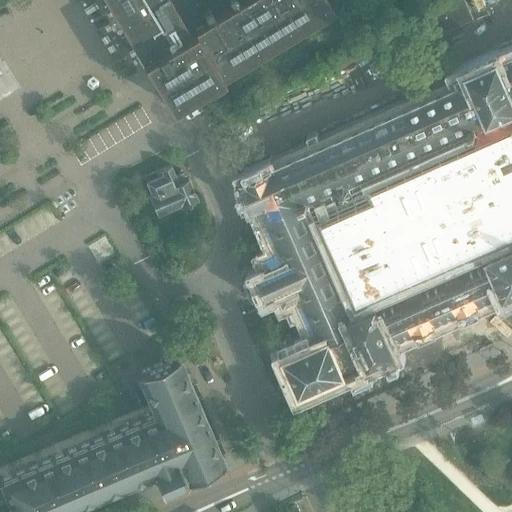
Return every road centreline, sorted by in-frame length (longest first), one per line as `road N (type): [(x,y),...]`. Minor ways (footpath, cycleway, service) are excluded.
road 1 (residential): [(205,283),(223,266),(227,228),(175,123),(89,178),(108,213)]
road 2 (secondary): [(511,378),(294,469)]
road 3 (residential): [(294,469),(205,283)]
road 4 (residential): [(108,213),(144,278),(185,289),(205,283)]
road 5 (residential): [(0,278),(108,213)]
